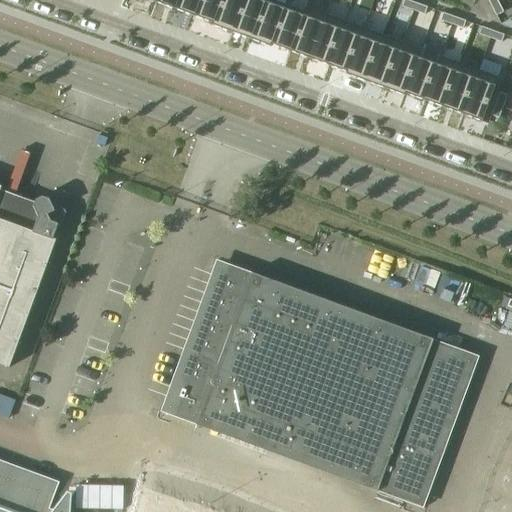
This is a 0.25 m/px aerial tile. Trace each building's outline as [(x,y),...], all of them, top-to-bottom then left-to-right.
[(155,0),(154,3),(173,10),(177,0),(155,0)] [(177,0),(173,10),(193,17),(198,0),(177,0)] [(198,0),(193,17),(211,24),(212,24),(220,0),(198,0)] [(211,24),(210,26),(211,26),(230,33),(242,0),(220,0),(212,24),(211,24)] [(242,0),(230,33),(249,40),(263,0),(242,0)] [(269,0),(263,0),(249,40),(268,47),(269,48),(270,46),(269,45),(284,5),(269,0)] [(403,0),(401,7),(412,11),(415,4),(403,0)] [(497,2),(489,6),(495,17),(502,13),(497,2)] [(415,4),(412,11),(423,16),(426,8),(415,4)] [(284,5),(269,45),(270,46),(288,52),(303,12),(302,12),(284,5)] [(303,12),(288,52),(308,59),(324,15),(305,8),(304,8),(302,12),(303,12)] [(442,14),(439,21),(450,25),(453,18),(442,14)] [(324,15),(308,59),(327,66),(343,22),(324,15)] [(453,18),(450,25),(462,29),(464,22),(453,18)] [(343,22),(327,66),(345,73),(346,73),(362,29),(343,22)] [(480,28),(477,35),(489,39),(491,32),(480,28)] [(345,73),(345,75),(345,76),(364,83),(381,36),(362,29),(346,73),(345,73)] [(491,32),(489,39),(500,43),(503,36),(491,32)] [(381,36),(364,83),(383,90),(400,43),(381,36)] [(400,43),(383,90),(402,96),(403,97),(404,95),(403,94),(416,59),(417,59),(420,50),(400,43)] [(435,66),(423,101),(442,108),(458,64),(439,57),(438,57),(435,66)] [(416,59),(403,94),(404,95),(423,101),(435,66),(417,59),(416,59)] [(458,64),(442,108),(461,115),(477,71),(458,64)] [(477,71),(461,115),(481,123),(497,78),(477,71)] [(498,94),(494,105),(502,108),(506,96),(504,96),(498,94)] [(494,105),(490,116),(498,119),(502,108),(494,105)] [(35,201),(34,203),(32,208),(37,218),(32,233),(0,220),(0,365),(8,368),(55,241),(52,240),(57,226),(60,227),(65,213),(55,209),(53,210),(48,200),(41,198),(35,201)] [(238,287),(241,279),(233,276),(230,284),(215,278),(171,399),(186,405),(183,412),(191,415),(194,407),(380,476),(374,492),(422,509),(478,357),(430,340),(425,355),(238,287)] [(0,413),(9,416),(15,398),(0,393),(0,413)] [(0,511),(65,511),(66,510),(59,508),(58,510),(56,509),(54,511),(48,509),(58,483),(0,461),(0,511)]
